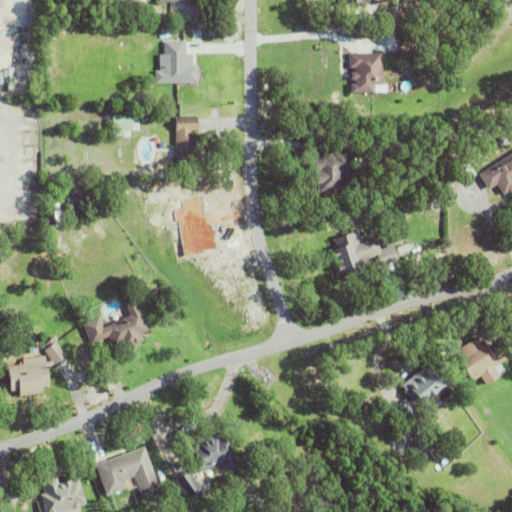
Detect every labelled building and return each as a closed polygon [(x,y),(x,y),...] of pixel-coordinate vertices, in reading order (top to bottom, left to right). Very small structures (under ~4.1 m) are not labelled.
[(192,55),(192,67),(197,67),(197,85),(154,85),(154,72),(159,72),(159,56),(164,56),(164,42),(185,42),(185,55),(192,55)] [(426,42),(438,42),(438,49),(432,49),(433,56),(426,57),(426,42)] [(386,86),(386,94),(350,94),(350,85),(354,85),(354,82),(350,82),(349,74),(354,74),(354,70),(349,70),(349,55),(381,54),(381,86),(386,86)] [(131,133),(131,137),(113,137),(113,133),(112,133),(112,117),(132,117),(132,133),(131,133)] [(200,138),(200,170),(175,170),(175,118),(197,117),(197,138),(200,138)] [(485,128),(492,124),(495,129),(487,133),(485,128)] [(480,129),(483,134),(467,143),(461,133),(474,125),(477,130),(480,129)] [(500,149),(498,148),(497,147),(496,146),(496,145),(496,143),(496,142),(497,140),(498,139),(500,138),(502,138),(505,139),(507,143),(502,149),(500,149)] [(318,193),(318,186),(316,186),(316,174),(307,174),(307,159),(326,159),(326,156),(331,156),(331,154),(348,154),(348,173),(341,173),(341,192),(318,193)] [(511,193),(508,196),(507,195),(503,197),(496,186),(487,192),(478,177),(511,154),(511,193)] [(454,170),(467,163),(475,176),(463,184),(454,170)] [(66,214),(86,214),(86,195),(65,196),(66,214)] [(393,247),(394,250),(401,247),(404,255),(396,257),(398,262),(371,271),(372,276),(340,287),(329,252),(337,249),(334,240),(357,232),(365,256),(393,247)] [(140,336),(143,343),(116,357),(107,338),(91,346),(81,326),(97,319),(102,330),(128,317),(124,308),(133,303),(147,333),(140,336)] [(511,359),(493,370),(499,380),(485,388),(479,378),(470,384),(469,381),(467,382),(458,366),(459,365),(452,354),(475,340),(481,350),(485,347),(488,351),(501,343),(511,359)] [(28,341),(35,341),(36,353),(29,354),(28,341)] [(43,352),(55,344),(65,358),(54,366),(43,352)] [(6,368),(23,366),(22,360),(45,357),(48,388),(40,389),(41,395),(19,398),(18,392),(10,393),(6,368)] [(429,407),(421,414),(415,406),(411,410),(418,418),(407,427),(395,414),(406,404),(407,405),(412,401),(408,397),(405,398),(402,394),(402,390),(400,388),(428,365),(451,393),(432,410),(429,407)] [(225,439),(235,469),(224,473),(222,467),(197,476),(196,475),(192,478),(200,491),(186,503),(173,484),(195,469),(186,445),(215,435),(218,441),(225,439)] [(142,505),(132,480),(124,483),(127,491),(106,499),(94,467),(144,449),(161,497),(142,505)] [(70,482),(70,483),(78,481),(85,508),(80,509),(78,511),(43,511),(39,498),(44,496),(40,482),(56,477),(58,486),(70,482)]
